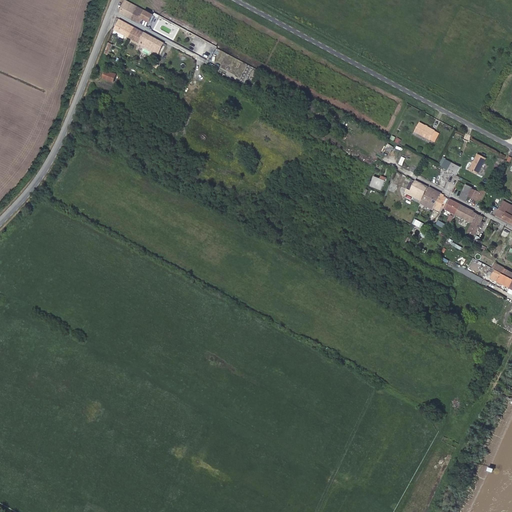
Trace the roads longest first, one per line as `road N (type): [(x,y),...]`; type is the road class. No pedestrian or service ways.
road 1 (unclassified): [(511,147),(237,0)]
road 2 (tertiary): [(110,12),(47,165),(0,222)]
